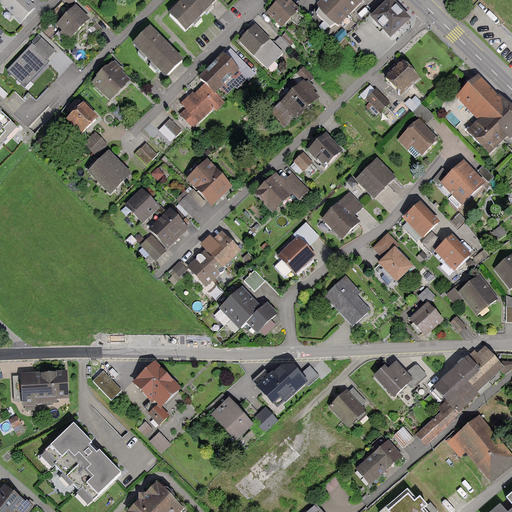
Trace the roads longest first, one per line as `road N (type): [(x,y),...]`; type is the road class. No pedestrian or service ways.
road 1 (residential): [(433,13),(157,274)]
road 2 (residential): [(293,352),(291,296),(393,219),(457,142)]
road 3 (residential): [(293,352),(20,354)]
road 4 (residential): [(511,344),(293,352)]
road 5 (residential): [(159,0),(28,131)]
road 6 (residential): [(270,0),(141,128)]
